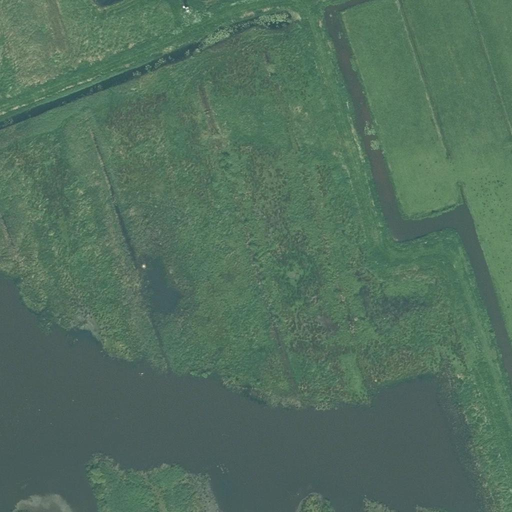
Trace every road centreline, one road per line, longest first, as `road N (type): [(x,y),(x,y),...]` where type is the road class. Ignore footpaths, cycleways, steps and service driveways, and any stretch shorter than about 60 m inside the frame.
road 1 (track): [(300,0),(380,251),(448,258),(511,445)]
road 2 (track): [(0,103),(220,14),(290,0)]
